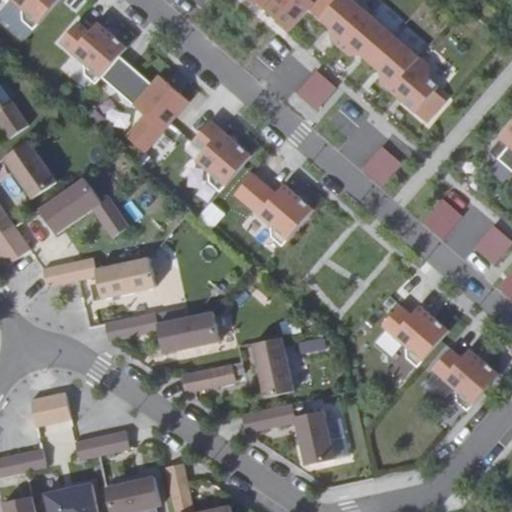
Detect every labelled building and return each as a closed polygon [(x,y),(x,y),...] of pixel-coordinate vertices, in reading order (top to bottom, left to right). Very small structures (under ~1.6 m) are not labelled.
[(12,0),(22,9),(23,20),(34,30),(60,0),(12,0)] [(254,0),(290,31),(309,10),(315,3),(311,0),(254,0)] [(317,0),(315,3),(309,10),(332,29),(332,41),(350,56),(361,55),(381,72),(382,84),(428,123),(447,101),(435,92),(440,86),(430,78),(429,66),(353,0),(317,0)] [(79,21),(61,42),(85,63),(86,75),(97,84),(103,77),(121,56),(128,47),(99,22),(91,31),(79,21)] [(103,77),(134,105),(152,84),(121,56),(103,77)] [(295,96),(318,113),(337,87),(314,71),(295,96)] [(152,84),(134,105),(146,115),(127,136),(146,152),(191,101),(160,75),(152,84)] [(0,101),(0,124),(10,139),(29,126),(12,102),(4,107),(0,101)] [(212,120),(194,141),(205,151),(197,160),(209,171),(210,183),(221,192),(253,155),(212,120)] [(508,147),(497,159),(511,171),(511,126),(500,140),(508,147)] [(29,141),(4,159),(33,200),(58,183),(29,141)] [(381,187),(402,164),(382,145),(360,169),(381,187)] [(85,179),(41,210),(57,234),(93,210),(113,239),(130,227),(109,198),(102,203),(85,179)] [(266,184),(248,205),(271,225),(273,237),(283,246),(315,210),(286,184),(278,194),(266,184)] [(442,198),(420,221),(440,239),(462,217),(442,198)] [(212,229),(225,212),(209,200),(196,217),(212,229)] [(511,241),(492,224),(473,247),(495,265),(511,244),(511,241)] [(94,259),(44,270),(47,288),(78,281),(84,310),(158,294),(150,258),(96,270),(94,259)] [(401,305),(383,326),(406,347),(407,358),(418,368),(450,331),(421,306),(412,315),(401,305)] [(214,312),(158,324),(159,331),(165,354),(220,341),(214,312)] [(156,313),(105,324),(109,342),(159,331),(158,324),(156,313)] [(281,338),(252,345),(264,398),(293,392),(281,338)] [(451,349),(433,370),(456,390),(457,402),(468,411),(500,375),(471,349),(462,359),(451,349)] [(242,363),(182,376),(186,394),(246,381),(242,363)] [(66,393),(32,401),(37,428),(72,420),(66,393)] [(295,417),(292,405),(242,416),(246,434),(296,423),(295,417)] [(324,411),(295,417),(296,423),(305,467),(335,460),(324,411)] [(126,432),(76,443),(80,460),(130,449),(126,432)] [(43,450),(0,459),(0,478),(47,468),(43,450)] [(194,511),(184,464),(166,468),(175,511),(231,511),(231,507),(206,511),(194,511)] [(155,477),(107,487),(111,511),(132,511),(162,506),(155,477)] [(98,511),(92,484),(45,494),(49,511),(98,511)] [(36,511),(33,497),(4,503),(5,511),(36,511)]
